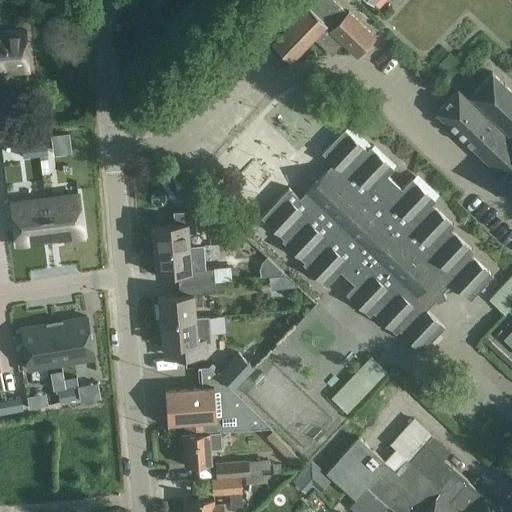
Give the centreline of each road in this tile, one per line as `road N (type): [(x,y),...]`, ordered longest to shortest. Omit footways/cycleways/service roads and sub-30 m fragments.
road 1 (residential): [(142,511),(122,279)]
road 2 (residential): [(262,0),(137,126),(109,129)]
road 3 (residential): [(122,279),(109,129)]
road 4 (residential): [(109,129),(99,0)]
road 5 (residential): [(122,279),(0,297)]
